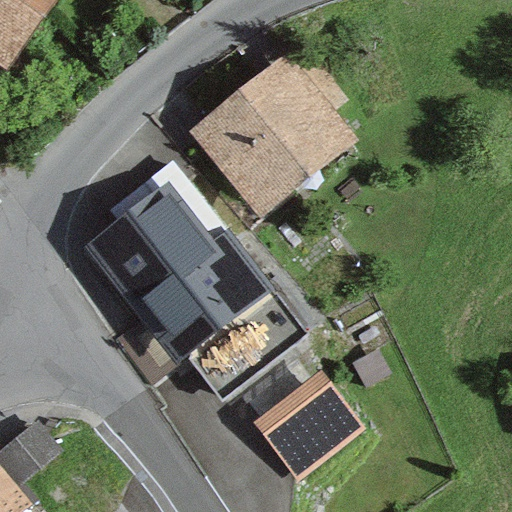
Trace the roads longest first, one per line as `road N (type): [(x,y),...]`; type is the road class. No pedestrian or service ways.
road 1 (unclassified): [(256,0),(122,101),(42,193),(14,285)]
road 2 (unclassified): [(195,511),(126,410),(14,285)]
